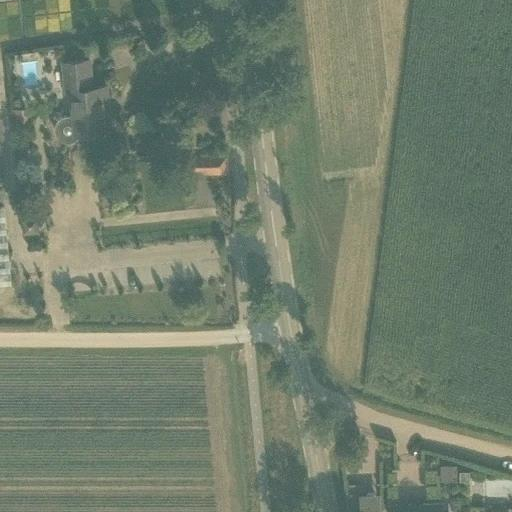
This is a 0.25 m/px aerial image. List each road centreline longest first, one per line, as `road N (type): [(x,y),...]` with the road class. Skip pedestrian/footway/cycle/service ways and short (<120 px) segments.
road 1 (tertiary): [(325,511),(271,208),(247,0)]
road 2 (track): [(0,342),(248,339)]
road 3 (track): [(304,408),(511,463)]
